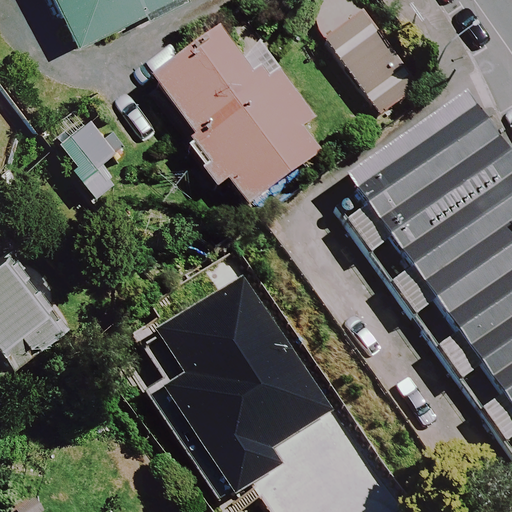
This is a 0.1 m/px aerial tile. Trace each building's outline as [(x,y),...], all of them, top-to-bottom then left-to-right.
[(35,0),(63,58),(186,0),(35,0)] [(352,0),(289,0),(372,127),(417,98),(352,0)] [(219,38),(145,100),(196,161),(179,175),(205,207),(223,192),(248,221),(321,159),(219,38)] [(511,150),(469,95),(348,188),(511,401),(511,150)] [(105,162),(79,129),(40,160),(66,193),(105,162)] [(0,378),(88,307),(19,223),(0,238),(0,378)]
